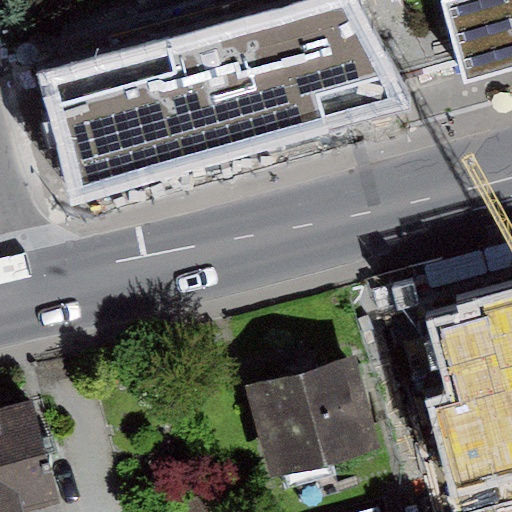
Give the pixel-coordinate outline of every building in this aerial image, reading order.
[(299,0),(44,74),(78,198),(409,107),(398,83),(361,0),(299,0)] [(464,94),(511,78),(511,0),(361,0),(398,83),(458,67),(464,94)] [(463,317),(434,325),(454,399),(431,405),(459,510),(511,495),(511,284),(458,299),(463,317)] [(354,367),(246,396),(270,484),(378,455),(354,367)] [(0,412),(0,511),(35,511),(47,509),(20,408),(0,412)]
